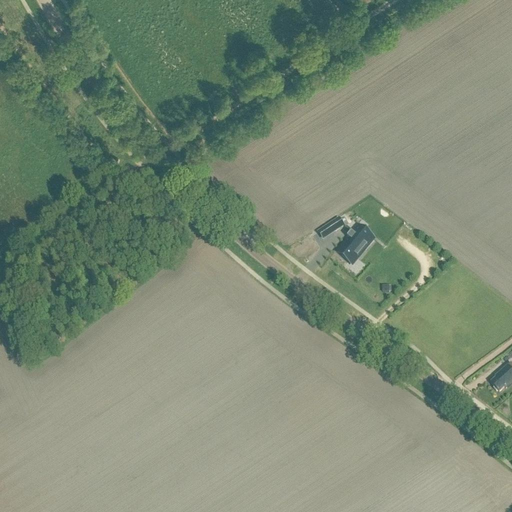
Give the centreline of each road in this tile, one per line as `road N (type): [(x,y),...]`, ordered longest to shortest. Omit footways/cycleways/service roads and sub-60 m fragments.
road 1 (tertiary): [(511,446),(266,262),(184,188),(41,0)]
road 2 (track): [(393,0),(171,149)]
road 3 (track): [(0,291),(122,178)]
